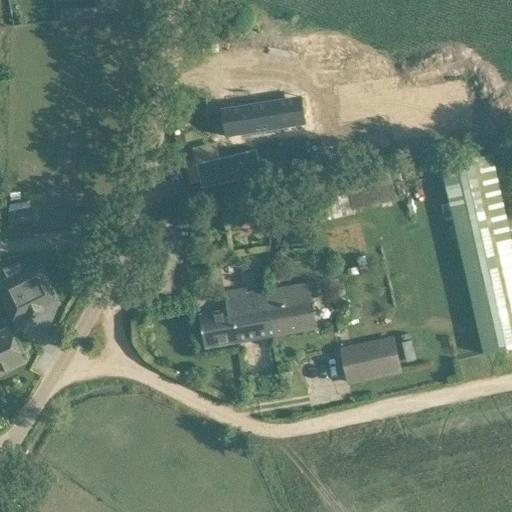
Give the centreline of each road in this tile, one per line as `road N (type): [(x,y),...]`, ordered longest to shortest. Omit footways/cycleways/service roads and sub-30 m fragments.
road 1 (unclassified): [(0,465),(127,245),(178,0)]
road 2 (track): [(56,373),(120,366),(229,418),(275,429),(511,378)]
